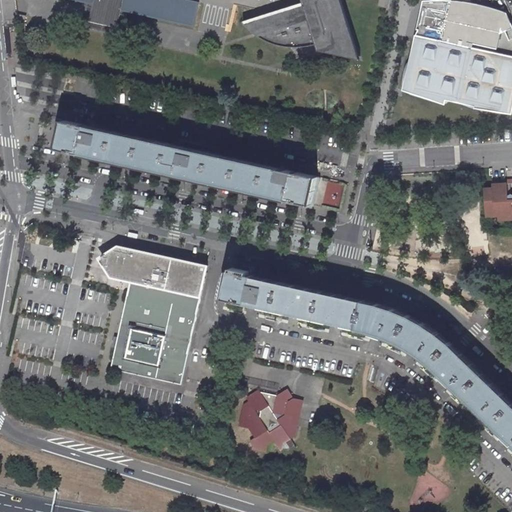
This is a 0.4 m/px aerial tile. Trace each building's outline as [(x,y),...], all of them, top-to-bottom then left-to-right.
[(80,0),(94,3),(90,20),(120,27),(125,9),(133,11),(135,0),(80,0)] [(201,1),(194,0),(135,0),(133,11),(195,25),(201,1)] [(360,61),(341,0),(301,0),(303,3),(316,46),(318,52),(360,61)] [(390,0),(379,0),(378,6),(388,9),(390,0)] [(311,47),(316,46),(303,3),(242,23),(247,28),(253,33),(262,39),(271,44),(278,46),(286,48),(292,48),(298,48),(305,47),(311,47)] [(417,35),(404,90),(511,113),(511,30),(506,17),(499,15),(482,10),(481,10),(478,9),(471,8),(468,8),(466,7),(452,6),(445,6),(444,5),(442,6),(441,5),(433,6),(432,6),(427,6),(423,7),(419,25),(421,25),(417,35)] [(16,13),(17,21),(25,23),(27,16),(16,13)] [(59,147),(314,206),(321,177),(65,119),(59,147)] [(511,185),(511,195),(506,195),(505,181),(505,179),(492,180),(493,185),(482,185),(484,213),(497,212),(510,211),(511,211),(511,178),(511,179),(511,180),(511,185)] [(206,266),(116,245),(101,255),(99,260),(109,276),(128,281),(108,369),(179,385),(206,266)] [(357,330),(375,335),(377,336),(383,338),(389,341),(395,344),(404,349),(414,355),(419,359),(431,369),(511,448),(511,407),(445,342),(433,333),(425,327),(419,324),(410,318),(404,315),(393,310),(381,306),(357,299),(245,274),(247,267),(233,264),(232,268),(223,266),(217,299),(352,329),(357,330)] [(259,390),(256,387),(245,395),(247,398),(242,401),(238,425),(249,427),(253,436),(249,439),(251,443),(251,447),(265,450),(266,443),(273,439),(279,449),(281,447),(282,442),(293,435),(301,398),(291,396),(286,387),(275,394),(272,411),(283,414),(276,418),(280,424),(269,431),(253,408),(260,408),(266,404),(267,406),(270,395),(268,392),(259,390)]
